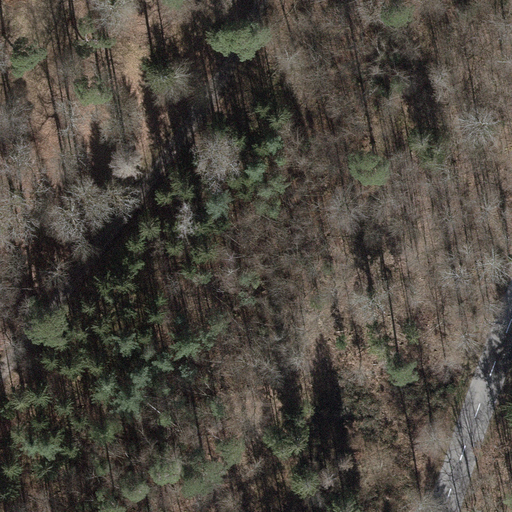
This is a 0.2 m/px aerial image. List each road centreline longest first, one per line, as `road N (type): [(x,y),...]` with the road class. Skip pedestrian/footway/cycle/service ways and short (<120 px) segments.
road 1 (track): [(0,361),(251,0)]
road 2 (tertiary): [(445,511),(511,329)]
